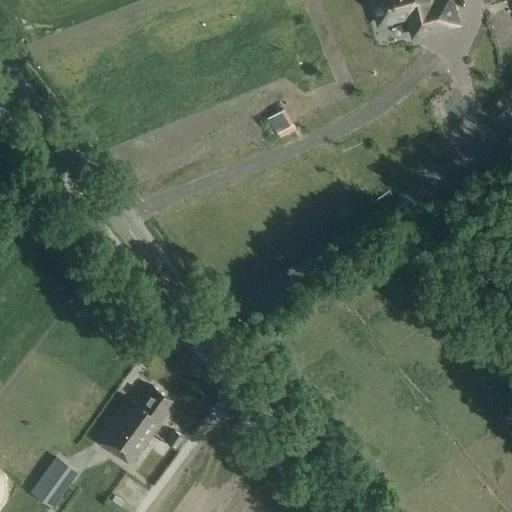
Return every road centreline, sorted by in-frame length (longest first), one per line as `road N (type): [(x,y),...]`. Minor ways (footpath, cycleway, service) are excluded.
road 1 (tertiary): [(346,511),(0,61)]
road 2 (track): [(474,133),(472,150),(458,164),(207,331)]
